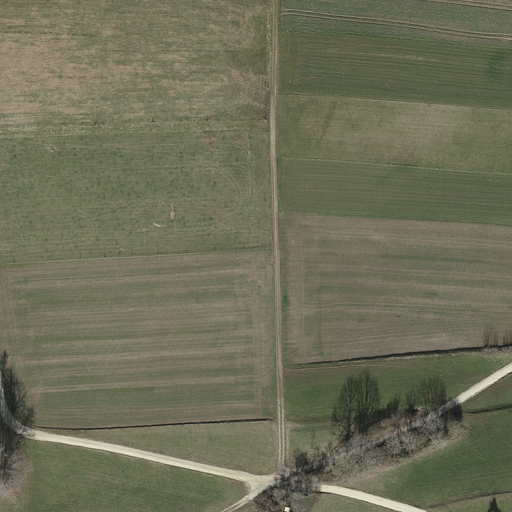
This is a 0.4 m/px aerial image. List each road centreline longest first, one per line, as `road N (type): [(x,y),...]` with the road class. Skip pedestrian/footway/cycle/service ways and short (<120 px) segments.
road 1 (track): [(276,0),(279,470),(221,511)]
road 2 (track): [(0,392),(2,407),(25,430),(354,493),(409,511)]
